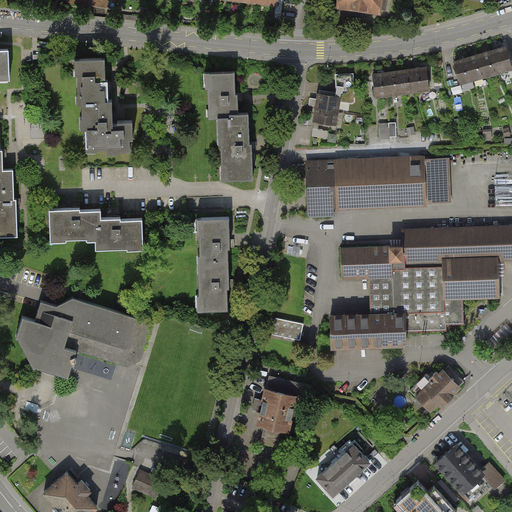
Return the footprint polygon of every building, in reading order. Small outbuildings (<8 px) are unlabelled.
[(117,0),(62,0),(116,8),(117,0)] [(339,0),(338,8),(359,12),(381,15),(382,10),(387,11),(388,0),(339,0)] [(511,65),(507,47),(493,50),(500,74),(511,70),(511,65)] [(0,78),(9,79),(8,48),(0,48),(0,78)] [(493,50),(480,54),(487,78),(500,74),(493,50)] [(480,54),(467,58),(473,82),(487,78),(480,54)] [(467,58),(454,61),(460,85),(473,82),(467,58)] [(105,60),(76,61),(79,118),(86,118),(87,148),(119,147),(119,150),(131,150),(130,120),(113,121),(113,114),(113,100),(109,100),(108,84),(108,80),(106,80),(105,60)] [(427,68),(413,69),(416,94),(430,92),(427,68)] [(413,69),(400,71),(403,95),(416,94),(413,69)] [(400,71),(387,72),(390,97),(403,95),(400,71)] [(387,72),(373,74),(376,98),(390,97),(387,72)] [(206,74),(208,118),(223,117),(226,178),(253,177),(252,145),(250,113),(239,113),(238,95),(237,73),(206,74)] [(338,95),(342,96),(342,100),(353,101),(355,89),(339,87),(338,95)] [(342,96),(338,95),(317,93),(315,108),(340,112),(342,100),(342,96)] [(340,112),(315,108),(313,122),(338,125),(340,112)] [(338,125),(313,122),(311,140),(336,144),(338,125)] [(397,122),(379,123),(380,138),(397,138),(397,122)] [(0,135),(0,236),(17,236),(15,202),(13,169),(2,170),(1,151),(0,135)] [(450,158),(306,162),(307,217),(336,216),(336,210),(428,207),(428,203),(451,203),(450,158)] [(50,210),(51,240),(96,238),(96,249),(142,247),(141,218),(119,219),(101,220),(101,208),(77,209),(50,210)] [(226,218),(197,220),(201,308),(230,307),(229,284),(227,244),(226,218)] [(511,260),(511,225),(401,229),(402,244),(341,246),(341,249),(342,280),(370,279),(371,312),(328,313),(329,351),(409,348),(409,333),(436,332),(447,332),(447,327),(464,326),(464,301),(501,300),(500,261),(511,260)] [(69,380),(78,352),(129,367),(141,361),(152,323),(73,299),(58,307),(41,302),(35,321),(23,317),(17,337),(35,369),(69,380)] [(303,323),(275,318),(271,340),(299,345),(303,323)] [(511,327),(508,323),(485,343),(493,352),(511,336),(511,327)] [(411,389),(430,409),(439,401),(442,404),(452,395),(452,394),(460,386),(459,386),(464,381),(458,374),(456,376),(454,374),(456,372),(449,365),(444,370),(443,369),(440,373),(437,370),(431,376),(427,373),(411,389)] [(268,378),(257,425),(291,433),(302,385),(268,378)] [(317,476),(333,495),(347,483),(353,478),(356,475),(370,462),(350,439),(338,450),(342,454),(317,476)] [(457,444),(437,463),(470,498),(488,481),(495,488),(504,480),(488,463),(483,468),(484,470),(482,471),(457,444)] [(67,472),(44,493),(58,509),(60,511),(89,511),(97,506),(67,472)] [(156,494),(162,481),(141,472),(136,486),(156,494)] [(353,478),(347,483),(349,485),(355,480),(358,477),(357,475),(356,475),(353,478)] [(428,491),(418,480),(397,499),(408,511),(452,511),(456,509),(434,485),(428,491)]
